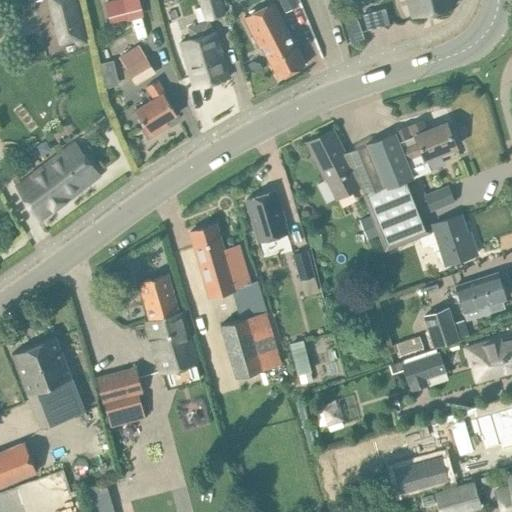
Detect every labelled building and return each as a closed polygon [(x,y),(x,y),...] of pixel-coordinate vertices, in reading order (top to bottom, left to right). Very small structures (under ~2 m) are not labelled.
[(48,0),(60,45),(75,41),(76,46),(88,43),(77,0),(48,0)] [(137,0),(115,0),(106,2),(110,24),(142,16),(137,0)] [(219,0),(200,0),(206,18),(224,16),(219,0)] [(452,0),(407,0),(412,17),(453,6),(452,0)] [(262,46),(279,78),(304,65),(272,2),(244,17),(259,47),(262,46)] [(214,29),(180,41),(194,88),(228,77),(214,29)] [(137,46),(119,57),(131,76),(137,85),(154,74),(149,66),(137,46)] [(0,71),(0,83),(16,79),(12,68),(0,71)] [(151,97),(133,108),(150,136),(168,125),(165,121),(176,114),(163,94),(165,92),(157,79),(145,87),(151,97)] [(424,160),(456,147),(446,122),(426,130),(422,120),(393,132),(393,133),(406,162),(423,155),(424,160)] [(326,202),(360,185),(332,130),(307,143),(326,179),(317,184),(326,202)] [(393,133),(366,144),(384,187),(364,195),(372,215),(360,219),(368,240),(380,235),(385,249),(414,237),(412,232),(417,230),(427,226),(408,179),(412,177),(406,162),(393,133)] [(74,141),(13,187),(39,220),(99,174),(74,141)] [(448,185),(424,194),(430,211),(455,201),(448,185)] [(274,190),(246,199),(259,241),(287,233),(274,190)] [(422,245),(424,244),(440,239),(447,263),(476,254),(471,239),(469,240),(461,215),(434,224),(435,227),(428,230),(427,226),(417,230),(422,245)] [(244,265),(238,246),(224,250),(216,224),(189,232),(208,296),(230,290),(238,319),(219,324),(234,377),(280,363),(256,282),(250,284),(244,265)] [(295,252),(302,277),(314,274),(307,249),(295,252)] [(465,312),(487,305),(490,312),(504,307),(501,300),(505,299),(496,272),(456,285),(465,312)] [(138,282),(149,320),(146,320),(161,372),(198,362),(183,311),(178,312),(167,273),(138,282)] [(449,307),(423,316),(433,348),(459,339),(449,307)] [(396,343),(397,346),(400,356),(423,348),(419,335),(396,343)] [(41,429),(85,412),(55,336),(11,353),(41,429)] [(492,359),(497,375),(511,370),(511,341),(502,344),(500,337),(465,347),(470,365),(492,359)] [(302,339),(289,343),(297,374),(299,374),(310,371),(311,371),(302,339)] [(437,352),(403,364),(411,387),(426,382),(423,374),(442,368),(437,352)] [(135,367),(97,379),(112,427),(144,417),(137,395),(143,393),(135,367)] [(339,402),(321,407),(326,426),(344,420),(339,402)] [(511,407),(476,418),(482,436),(487,454),(503,449),(511,446),(511,407)] [(0,485),(36,471),(32,460),(24,442),(0,451),(0,485)] [(441,457),(395,470),(401,493),(447,480),(441,457)] [(24,501),(69,485),(63,468),(18,484),(24,501)] [(509,486),(496,490),(498,500),(501,509),(501,511),(511,511),(511,473),(506,475),(509,486)] [(92,511),(115,511),(106,480),(85,486),(92,511)] [(440,511),(457,511),(480,505),(474,483),(435,494),(440,511)] [(433,494),(421,498),(423,507),(435,503),(433,494)]
